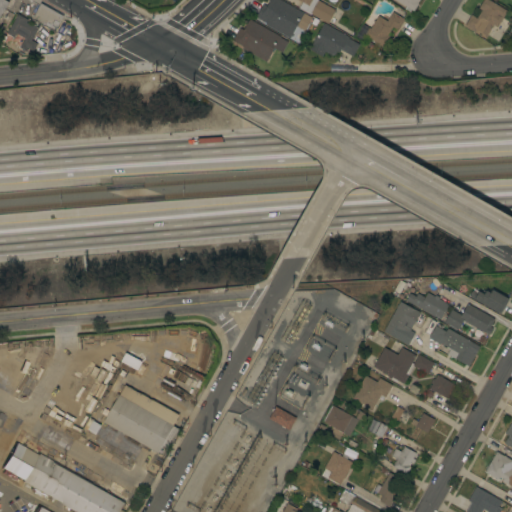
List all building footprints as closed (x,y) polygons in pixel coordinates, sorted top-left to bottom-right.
[(0,0),(4,0),(8,2),(2,14),(1,13),(0,15),(0,0)] [(265,24),(266,23),(255,17),(262,4),(266,6),(268,3),(267,2),(268,0),(279,0),(311,18),(297,43),(265,24)] [(327,23),(311,14),(310,15),(298,8),(301,2),(297,0),(316,0),(335,10),(327,23)] [(419,0),(417,3),(418,3),(414,11),(412,15),(403,10),(405,7),(394,0),(419,0)] [(489,0),(506,11),(496,27),(493,25),(485,38),(464,25),(471,15),(476,18),(481,10),(478,8),(483,0),(489,0)] [(38,22),(37,24),(31,21),(32,19),(31,19),(40,3),(63,16),(54,32),(38,22)] [(363,36),(368,28),(370,29),(373,23),(372,23),(374,20),(375,21),(378,16),(386,21),(392,12),(404,19),(397,30),(392,27),(387,35),(390,37),(383,48),(363,36)] [(14,49),(7,45),(12,37),(6,34),(17,14),(27,20),(25,23),(30,25),(31,24),(38,28),(31,40),(37,44),(33,51),(32,50),(30,54),(16,46),(14,49)] [(280,37),(279,38),(287,42),(281,53),(273,48),(266,62),(242,48),(243,46),(232,41),(240,27),(243,29),(247,21),(248,21),(249,20),(280,37)] [(324,51),(322,56),(309,49),(323,23),(349,37),(348,39),(359,45),(352,57),(340,50),(338,53),(336,51),(334,56),(331,55),(324,51)] [(468,296),(471,291),(477,294),(478,292),(483,295),(486,290),(488,292),(489,290),(491,291),(491,289),(508,299),(499,314),(468,296)] [(406,301),(410,294),(415,297),(417,294),(424,298),(427,293),(434,297),(435,295),(439,298),(438,299),(448,304),(439,320),(406,301)] [(383,332),(400,302),(419,313),(409,331),(414,333),(407,345),(383,332)] [(494,322),(492,325),(491,327),(489,327),(492,328),(488,335),(463,321),(458,330),(444,322),(451,310),(461,315),(467,304),(494,319),(494,322)] [(468,366),(447,354),(450,349),(440,343),(439,345),(428,338),(435,326),(445,332),(447,328),(479,347),(468,366)] [(397,381),(396,382),(387,377),(388,375),(373,367),(383,348),(397,355),(401,348),(415,356),(411,363),(413,364),(418,355),(433,363),(427,374),(413,366),(403,384),(397,381)] [(120,361),(136,369),(140,361),(124,353),(120,361)] [(439,376),(441,377),(455,385),(447,399),(429,389),(431,384),(430,383),(432,379),(434,380),(436,375),(439,376)] [(372,410),(352,399),(364,376),(376,382),(379,378),(392,385),(384,398),(380,396),(372,410)] [(84,386),(85,386),(83,392),(69,387),(72,381),(74,377),(86,382),(84,386)] [(303,394),(304,384),(293,384),(293,394),(303,394)] [(172,426),(179,429),(163,456),(103,422),(118,395),(124,385),(178,415),(172,426)] [(357,420),(348,436),(342,433),(338,440),(329,435),(333,428),(329,425),(328,427),(327,426),(327,425),(323,422),(323,421),(322,421),(331,406),(332,406),(357,420)] [(390,417),(396,406),(402,410),(396,421),(390,417)] [(295,418),(289,430),(268,419),(275,407),(295,418)] [(360,420),(354,417),(358,410),(364,414),(360,420)] [(410,423),(412,419),(417,422),(422,413),(434,420),(427,433),(410,423)] [(378,422),(372,433),(366,429),(372,418),(378,422)] [(511,419),(511,448),(503,443),(508,436),(504,434),(511,419)] [(374,434),(380,422),(386,426),(380,438),(374,434)] [(118,511),(74,511),(21,482),(29,467),(15,459),(22,447),(29,451),(36,440),(43,443),(43,442),(130,491),(118,511)] [(388,458),(382,455),(388,444),(394,447),(388,458)] [(392,466),(396,459),(391,457),(394,451),(393,451),(395,448),(400,452),(403,447),(415,453),(412,458),(414,460),(412,463),(410,462),(408,466),(410,467),(406,474),(392,466)] [(339,485),(327,478),(330,472),(323,468),(332,452),(352,463),(339,485)] [(489,462),(490,462),(495,452),(511,461),(511,478),(510,482),(511,483),(511,486),(509,485),(501,481),(502,479),(498,477),(497,480),(484,472),(489,462)] [(389,473),(403,481),(388,507),(379,501),(382,496),(373,491),(377,484),(381,487),(389,473)] [(501,501),(497,508),(500,509),(498,511),(487,511),(483,509),(481,511),(465,511),(471,502),(467,500),(475,487),(501,501)] [(381,511),(325,511),(329,506),(341,511),(346,511),(349,507),(338,500),(343,491),(353,497),(354,496),(381,511)] [(281,511),(287,503),(296,509),(295,511),(296,511),(281,511)]
